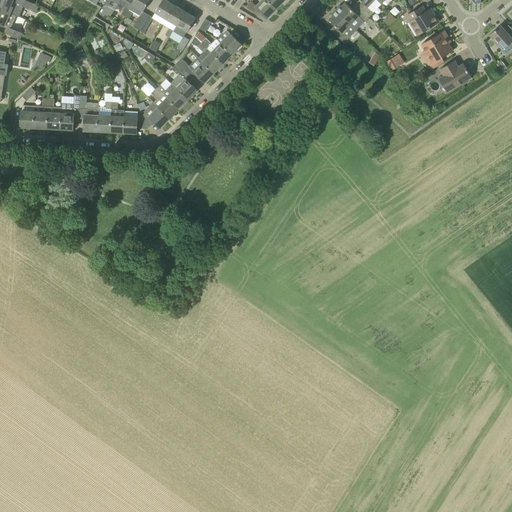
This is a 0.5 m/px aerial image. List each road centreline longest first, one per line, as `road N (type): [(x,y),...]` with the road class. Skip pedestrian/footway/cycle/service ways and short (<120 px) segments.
road 1 (track): [(51,145),(46,173),(30,192),(166,208),(241,121),(263,73)]
road 2 (residential): [(271,40),(180,132),(152,148),(0,142)]
road 3 (track): [(487,64),(490,83),(409,135),(296,35)]
